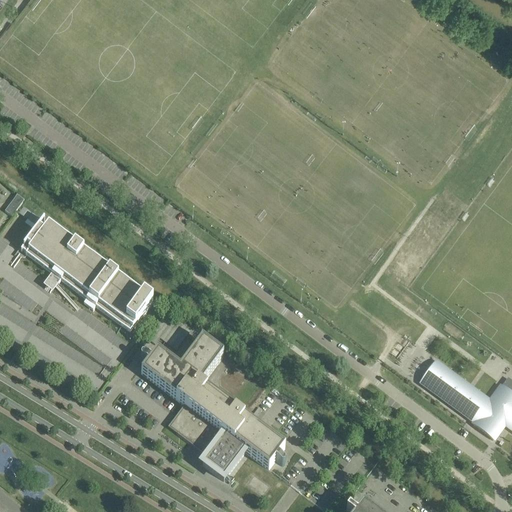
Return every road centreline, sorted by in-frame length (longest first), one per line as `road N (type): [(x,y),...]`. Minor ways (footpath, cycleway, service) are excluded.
road 1 (tertiary): [(217,511),(0,378)]
road 2 (tertiary): [(0,395),(187,511)]
